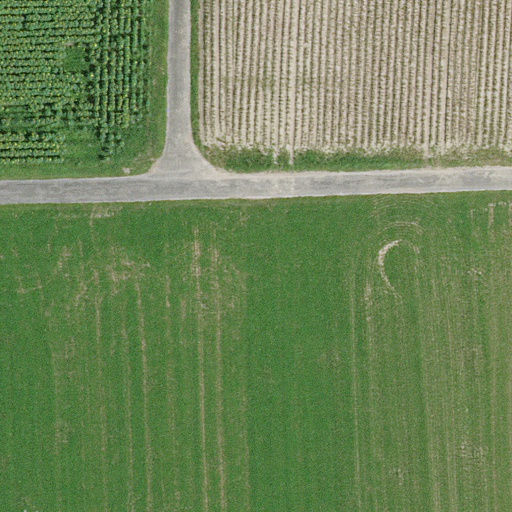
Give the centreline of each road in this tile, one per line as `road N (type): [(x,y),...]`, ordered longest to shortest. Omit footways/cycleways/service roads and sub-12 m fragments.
road 1 (track): [(0,197),(511,185)]
road 2 (track): [(174,192),(178,0)]
